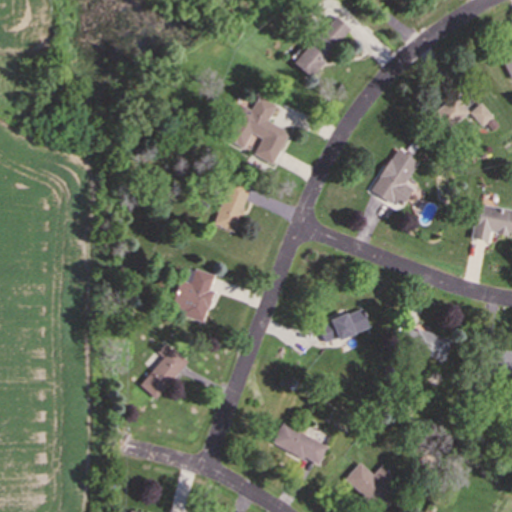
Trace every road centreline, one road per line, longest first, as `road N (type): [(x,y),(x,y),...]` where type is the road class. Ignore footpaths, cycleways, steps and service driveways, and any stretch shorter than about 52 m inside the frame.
road 1 (residential): [(206,467),(297,227),(343,132),(396,66),(485,0)]
road 2 (residential): [(297,227),(511,299)]
road 3 (residential): [(126,448),(206,467),(282,511)]
